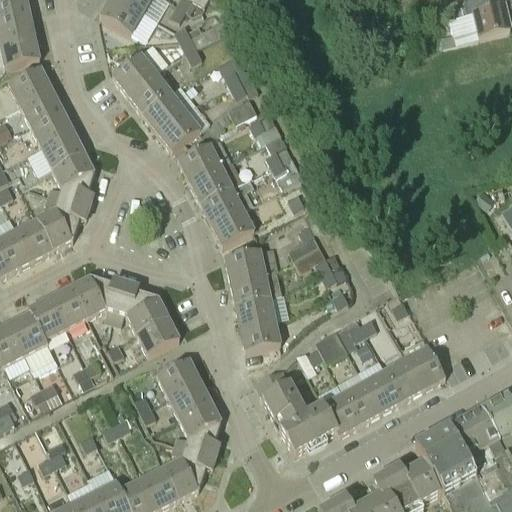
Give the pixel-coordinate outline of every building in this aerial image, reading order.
[(0,27),(29,21),(24,0),(9,0),(0,2),(0,27)] [(143,23),(155,2),(152,0),(113,0),(111,4),(143,23)] [(182,0),(175,12),(186,18),(192,7),(203,14),(210,3),(205,0),(182,0)] [(508,11),(511,10),(511,0),(487,0),(463,5),(465,12),(466,21),(470,20),(508,11)] [(131,44),(143,23),(111,4),(99,25),(131,44)] [(192,7),(186,18),(185,19),(192,23),(201,19),(203,14),(192,7)] [(466,21),(464,11),(456,13),(458,22),(466,21)] [(476,46),(490,43),(509,38),(504,17),(509,16),(508,11),(470,20),(476,46)] [(186,18),(175,12),(169,23),(179,29),(185,19),(186,18)] [(359,39),(369,36),(368,31),(379,27),(375,13),(363,17),(353,20),(359,39)] [(0,51),(34,45),(29,21),(0,27),(0,51)] [(190,44),(196,55),(226,40),(220,29),(201,39),(190,44)] [(179,50),(190,44),(184,33),(174,39),(179,50)] [(198,33),(187,38),(190,44),(201,39),(198,33)] [(441,55),(455,52),(452,41),(439,45),(441,55)] [(185,61),(196,55),(190,44),(179,50),(185,61)] [(34,45),(0,51),(0,58),(4,76),(39,68),(34,45)] [(196,55),(185,61),(190,72),(201,66),(196,55)] [(111,83),(126,102),(155,80),(140,60),(111,83)] [(224,84),(235,78),(240,90),(250,84),(246,77),(241,75),(236,63),(218,72),(224,84)] [(18,112),(50,96),(40,75),(8,92),(18,112)] [(230,95),(240,90),(235,78),(224,84),(230,95)] [(126,102),(141,122),(170,99),(155,80),(126,102)] [(250,84),(240,90),(246,101),(248,104),(258,99),(250,84)] [(240,90),(230,95),(235,106),(246,101),(240,90)] [(29,132),(61,116),(50,96),(18,112),(29,132)] [(141,122),(156,141),(186,118),(171,99),(170,99),(141,122)] [(235,132),(255,121),(248,107),(228,117),(235,132)] [(39,153),(71,136),(61,116),(29,132),(39,153)] [(186,118),(156,141),(171,160),(201,137),(186,118)] [(265,138),(275,133),(270,122),(260,127),(265,138)] [(249,132),(254,143),(265,138),(260,127),(249,132)] [(0,149),(12,144),(4,129),(0,130),(0,149)] [(50,173),(81,157),(71,136),(39,153),(50,173)] [(270,161),(285,153),(280,142),(265,150),(270,161)] [(188,190),(221,173),(210,151),(177,168),(188,190)] [(271,176),(292,166),(285,153),(270,161),(265,164),(271,176)] [(46,203),(83,215),(94,181),(81,157),(50,173),(61,195),(61,197),(49,193),(46,203)] [(292,166),(271,176),(282,197),(302,187),(292,166)] [(188,190),(199,212),(241,190),(230,169),(221,173),(188,190)] [(210,233),(244,216),(243,216),(251,211),(241,190),(199,212),(210,233)] [(0,197),(0,207),(1,210),(13,204),(7,194),(0,197)] [(486,218),(495,207),(482,196),(474,207),(486,218)] [(292,218),(303,213),(298,202),(287,207),(292,218)] [(34,226),(51,259),(72,249),(83,215),(46,203),(43,211),(56,215),(55,215),(34,226)] [(221,255),(255,238),(244,216),(210,233),(221,255)] [(30,270),(51,259),(34,226),(13,238),(30,270)] [(303,249),(314,243),(308,233),(297,238),(303,249)] [(0,264),(9,281),(30,270),(13,238),(0,244),(0,264)] [(287,257),(293,269),(320,255),(314,243),(303,249),(287,257)] [(309,273),(314,271),(325,265),(320,255),(293,269),(299,281),(311,276),(309,273)] [(229,289),(265,281),(260,257),(224,265),(229,289)] [(314,271),(320,283),(331,277),(341,272),(335,260),(325,265),(314,271)] [(0,285),(9,281),(0,264),(0,285)] [(342,274),(332,279),(337,289),(347,283),(342,274)] [(325,294),(337,289),(332,279),(331,277),(320,283),(325,294)] [(234,313),(270,305),(270,304),(281,302),(276,279),(265,282),(265,281),(229,289),(234,313)] [(112,331),(124,296),(90,285),(68,295),(85,328),(106,317),(108,317),(104,329),(112,331)] [(64,339),(85,328),(68,295),(47,306),(64,339)] [(136,343),(168,327),(158,306),(124,296),(112,331),(121,334),(124,323),(126,324),(136,343)] [(337,316),(348,310),(342,299),(331,304),(337,316)] [(239,336),(275,329),(270,305),(234,313),(239,336)] [(45,348),(64,339),(47,306),(27,317),(29,321),(28,321),(45,353),(47,352),(45,348)] [(397,326),(408,320),(402,310),(392,316),(397,326)] [(24,364),(45,353),(28,321),(7,332),(24,364)] [(168,327),(136,343),(147,364),(179,348),(168,327)] [(357,327),(346,333),(335,339),(347,360),(357,354),(354,349),(349,339),(360,333),(357,327)] [(360,333),(365,343),(376,337),(371,327),(360,333)] [(244,360),(281,352),(275,329),(239,336),(244,360)] [(0,370),(2,375),(24,364),(7,332),(0,335),(0,370)] [(354,349),(365,343),(360,333),(349,339),(354,349)] [(318,356),(323,367),(326,371),(347,360),(335,339),(314,350),(318,356)] [(405,365),(423,397),(444,386),(422,346),(402,357),(406,364),(405,365)] [(113,368),(124,362),(118,351),(107,356),(113,368)] [(323,367),(318,356),(307,362),(312,373),(323,367)] [(402,409),(423,397),(405,365),(384,377),(402,409)] [(84,373),(89,383),(100,378),(95,367),(84,373)] [(167,404),(199,388),(188,367),(156,383),(167,404)] [(78,389),(89,383),(84,373),(73,378),(78,389)] [(335,440),(320,412),(306,419),(282,377),(255,391),(262,405),(262,406),(274,427),(272,428),(277,438),(279,437),(293,463),(335,440)] [(380,421),(402,409),(384,377),(362,388),(380,421)] [(93,391),(89,383),(78,389),(82,397),(93,391)] [(178,425),(210,409),(199,388),(167,404),(178,425)] [(359,433),(380,421),(362,388),(341,400),(359,433)] [(41,396),(46,406),(57,400),(52,390),(41,396)] [(35,412),(46,406),(41,396),(29,402),(35,412)] [(57,400),(46,406),(50,414),(61,408),(57,400)] [(338,444),(359,433),(341,400),(320,412),(335,440),(338,444)] [(140,420),(150,414),(144,403),(134,409),(140,420)] [(480,417),(511,472),(511,442),(511,441),(511,411),(507,403),(480,417)] [(0,411),(0,420),(2,424),(13,418),(7,408),(0,411)] [(173,452),(209,464),(220,430),(210,409),(178,425),(188,445),(187,446),(176,443),(173,452)] [(150,414),(140,420),(146,431),(156,426),(150,414)] [(511,511),(511,472),(480,417),(448,435),(488,511),(511,511)] [(8,421),(0,425),(0,439),(14,433),(8,421)] [(114,432),(120,443),(131,437),(125,426),(114,432)] [(108,448),(120,443),(114,432),(103,438),(108,448)] [(448,511),(488,511),(448,435),(414,454),(423,471),(431,486),(433,486),(442,503),(444,502),(448,511)] [(86,460),(97,454),(92,443),(81,449),(86,460)] [(46,457),(50,465),(61,459),(65,458),(61,450),(46,457)] [(161,476),(177,508),(198,498),(209,464),(173,452),(171,461),(182,464),(181,465),(161,476)] [(67,470),(61,459),(50,465),(55,475),(67,470)] [(44,481),(55,475),(50,465),(39,470),(44,481)] [(18,481),(26,477),(22,469),(13,473),(18,481)] [(423,511),(442,503),(433,486),(431,486),(423,471),(403,482),(401,478),(393,483),(390,479),(380,485),(380,486),(367,493),(374,506),(366,511),(423,511)] [(34,486),(29,476),(26,477),(18,481),(23,491),(34,486)] [(152,511),(170,511),(177,508),(161,476),(140,486),(152,511)] [(126,511),(152,511),(140,486),(120,496),(119,497),(126,511)] [(126,511),(119,497),(120,496),(116,488),(94,499),(100,511),(126,511)] [(73,511),(100,511),(94,499),(73,510),(73,511)] [(366,511),(363,511),(355,511),(350,502),(337,510),(337,509),(330,511),(366,511)]
